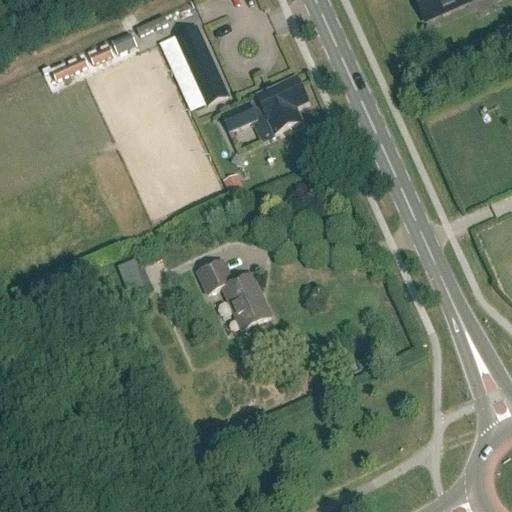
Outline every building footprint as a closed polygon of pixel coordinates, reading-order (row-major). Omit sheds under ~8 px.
[(415,0),(426,24),(479,0),(415,0)] [(222,82),(206,47),(198,29),(175,39),(208,110),(231,100),(222,82)] [(98,72),(146,50),(138,32),(90,54),(98,72)] [(296,82),(285,87),(257,100),(259,103),(223,120),(230,136),(257,124),(256,123),(266,118),(275,138),(301,127),(295,112),(307,107),(296,82)] [(242,186),(228,192),(232,202),(246,195),(242,186)] [(138,298),(154,290),(140,258),(123,266),(138,298)] [(243,335),(271,321),(251,278),(233,287),(223,265),(198,276),(208,299),(223,292),(243,335)]
